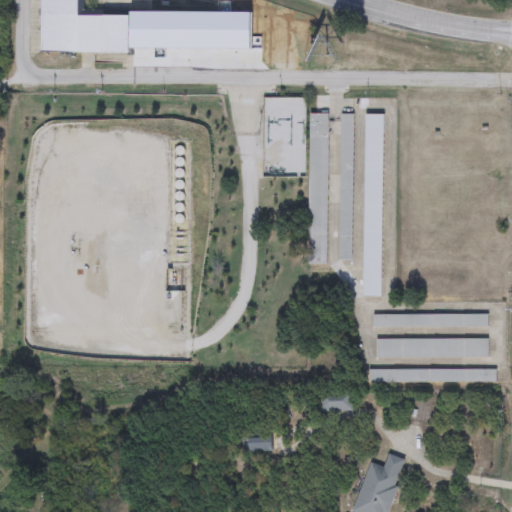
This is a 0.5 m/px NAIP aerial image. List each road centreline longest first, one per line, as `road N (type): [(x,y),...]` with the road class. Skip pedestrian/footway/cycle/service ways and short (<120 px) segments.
road 1 (residential): [(23,0),(25,56),(40,71),(65,76),(511,80)]
road 2 (secondary): [(368,0),(462,28),(511,31)]
